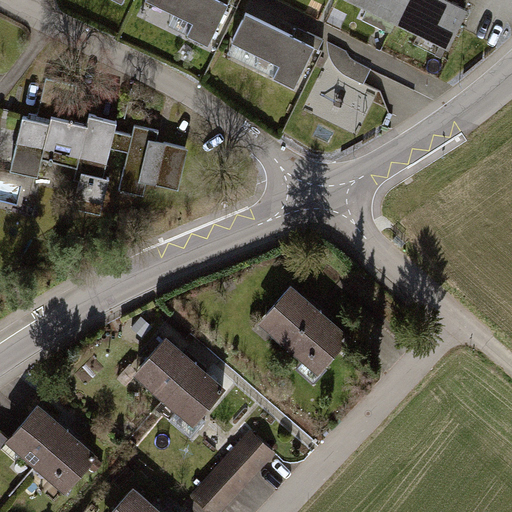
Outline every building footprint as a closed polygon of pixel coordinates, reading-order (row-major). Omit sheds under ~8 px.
[(234,8),(216,0),(148,0),(139,19),(210,53),(234,8)] [(362,0),(449,41),(466,5),(455,0),(362,0)] [(320,51),(242,14),(222,58),(300,97),(320,51)] [(15,99),(0,144),(0,156),(46,171),(41,186),(107,207),(118,174),(189,197),(207,139),(108,107),(105,117),(66,104),(63,114),(15,99)] [(291,285),(262,320),(305,357),(296,367),(314,383),(328,367),(324,364),(349,335),(362,346),(371,336),(349,317),(340,327),(291,285)] [(187,326),(149,365),(201,416),(239,378),(187,326)] [(57,395),(24,432),(82,484),(116,447),(57,395)] [(244,429),(188,490),(211,511),(214,511),(269,452),(244,429)] [(185,511),(153,481),(123,511),(185,511)]
